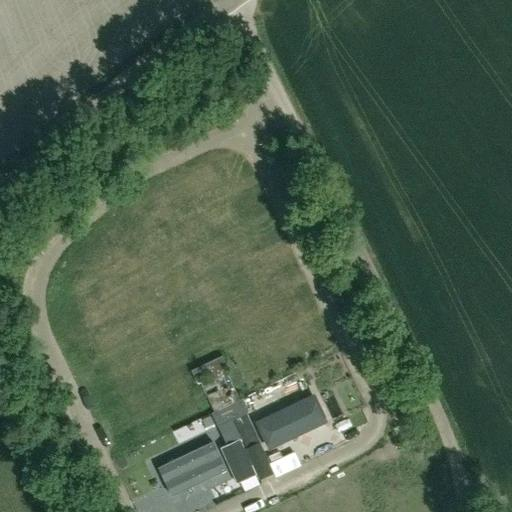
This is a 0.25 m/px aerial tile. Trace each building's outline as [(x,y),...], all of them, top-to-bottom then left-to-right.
[(140,226),(148,237),(159,228),(150,218),(140,226)] [(126,271),(74,287),(83,316),(172,289),(167,275),(146,282),(139,256),(123,260),(126,271)] [(45,300),(51,317),(66,312),(60,295),(45,300)] [(217,429),(233,422),(245,449),(244,450),(239,438),(219,448),(237,485),(256,476),(251,465),(263,460),(256,444),(259,442),(246,415),(248,415),(242,402),(239,403),(226,374),(228,372),(222,360),(191,373),(198,386),(200,385),(214,415),(212,416),(217,429)] [(314,395),(254,423),(267,451),(327,423),(314,395)] [(211,440),(156,466),(169,495),(225,468),(211,440)] [(214,495),(233,484),(227,475),(209,485),(214,495)]
